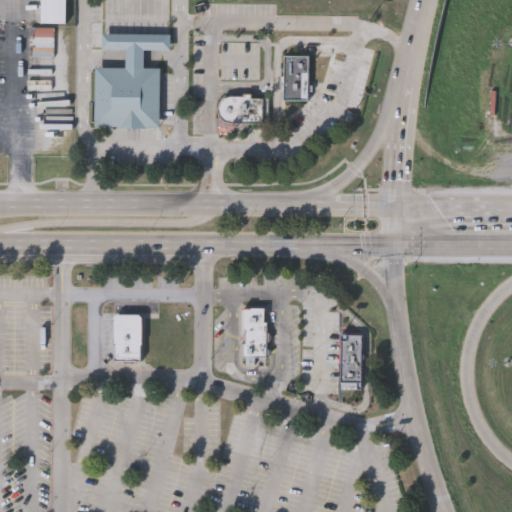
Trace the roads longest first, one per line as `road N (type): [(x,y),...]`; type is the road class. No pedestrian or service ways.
road 1 (primary): [(398,208),(0,206)]
road 2 (secondary): [(398,208),(393,282),(403,349),(444,511)]
road 3 (primary): [(0,247),(306,249)]
road 4 (primary): [(0,237),(70,224),(176,223),(206,207)]
road 5 (secondary): [(430,0),(398,208)]
road 6 (primary): [(306,249),(511,250)]
road 7 (motorway): [(511,466),(480,429),(469,387),(480,331),(511,293)]
road 8 (secondary): [(410,109),(373,163),(303,207)]
road 9 (secondary): [(306,249),(373,289),(403,349)]
